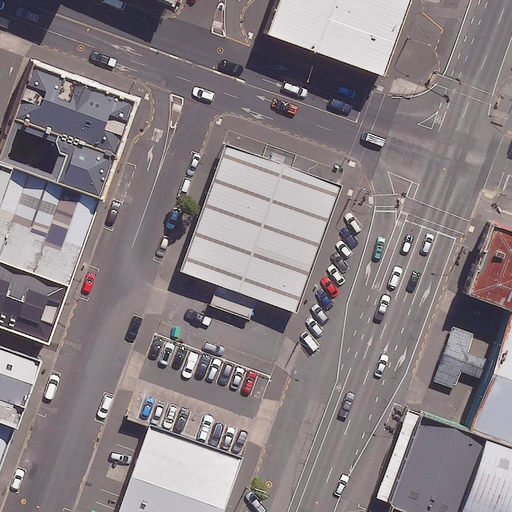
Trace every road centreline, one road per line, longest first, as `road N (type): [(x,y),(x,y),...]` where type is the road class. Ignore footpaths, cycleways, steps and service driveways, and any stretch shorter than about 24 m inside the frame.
road 1 (residential): [(159,172),(37,511)]
road 2 (trunk): [(370,366),(365,289),(386,212),(379,129)]
road 3 (trunk): [(370,366),(453,146)]
road 4 (trunk): [(453,146),(507,0)]
road 5 (trunk): [(316,511),(370,366)]
